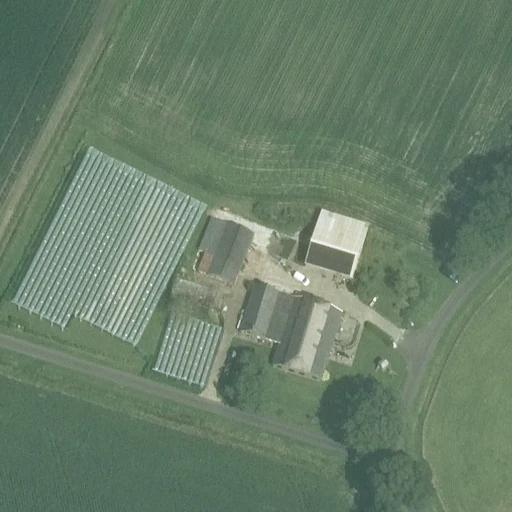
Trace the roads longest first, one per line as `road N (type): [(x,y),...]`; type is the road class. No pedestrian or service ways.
road 1 (unclassified): [(0,339),(364,455),(398,454)]
road 2 (unclassified): [(398,454),(407,403),(433,338),(458,294),(511,239)]
